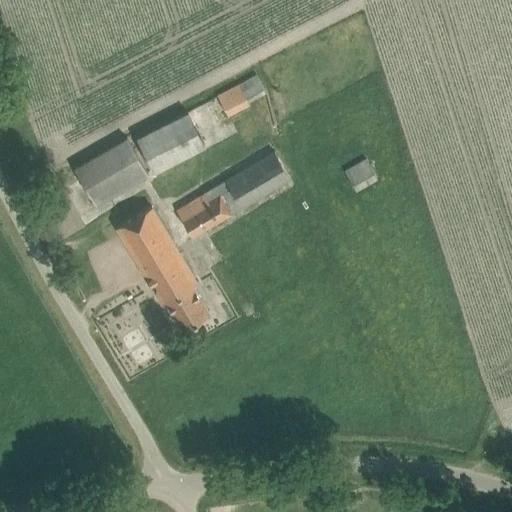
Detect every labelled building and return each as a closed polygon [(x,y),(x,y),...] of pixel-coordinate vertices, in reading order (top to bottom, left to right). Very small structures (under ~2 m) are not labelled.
[(221,93),(232,115),(255,104),(252,100),(270,90),(261,72),(221,93)] [(142,135),(159,170),(211,144),(193,109),(142,135)] [(80,164),(102,201),(152,172),(131,135),(80,164)] [(177,209),(193,234),(291,176),(275,150),(177,209)] [(348,168),(360,189),(382,176),(370,156),(348,168)] [(166,299),(182,326),(209,310),(193,283),(197,281),(152,205),(134,214),(117,225),(162,301),(166,299)]
